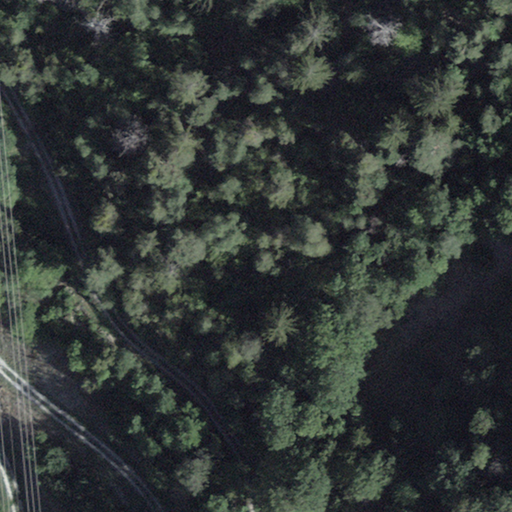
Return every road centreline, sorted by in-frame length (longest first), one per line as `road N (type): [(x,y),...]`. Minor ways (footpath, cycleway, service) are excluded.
road 1 (track): [(259,511),(235,446),(194,397),(100,314)]
road 2 (track): [(100,314),(45,171),(0,91)]
road 3 (track): [(149,511),(84,441),(0,371)]
